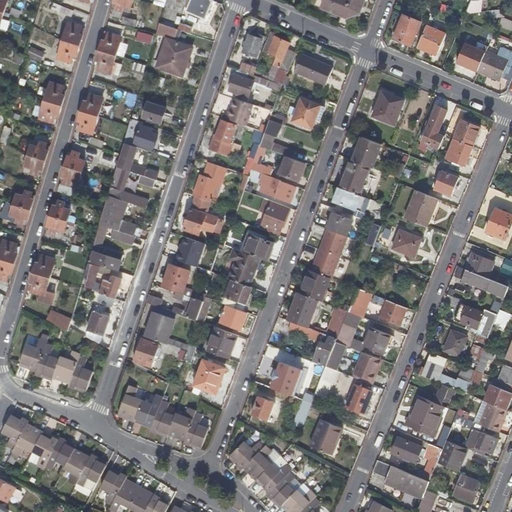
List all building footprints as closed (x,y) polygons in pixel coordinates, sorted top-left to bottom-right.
[(132,0),(113,0),(113,3),(116,4),(114,9),(129,13),(132,0)] [(185,0),(186,0),(189,1),(185,12),(205,20),(213,1),(210,0),(185,0)] [(325,0),(323,7),(348,17),(361,12),(365,0),(325,0)] [(497,9),(491,10),(492,18),(504,16),(503,9),(502,1),(496,2),(497,9)] [(53,3),(51,9),(70,17),(73,11),(53,3)] [(19,12),(10,9),(8,14),(13,16),(17,17),(19,12)] [(0,28),(7,31),(9,22),(2,19),(4,13),(0,11),(0,28)] [(423,21),(404,14),(395,37),(413,45),(423,21)] [(511,19),(504,16),(500,24),(511,29),(511,19)] [(82,26),(67,22),(61,41),(79,46),(84,32),(80,30),(82,26)] [(192,27),(179,23),(177,30),(178,30),(190,34),(192,27)] [(177,30),(159,24),(156,34),(175,40),(178,30),(177,30)] [(448,33),(428,24),(419,47),(438,55),(448,33)] [(153,44),(155,34),(140,30),(137,40),(153,44)] [(122,38),(104,32),(99,51),(116,56),(122,38)] [(270,32),(269,35),(290,44),(291,41),(270,32)] [(253,37),(247,35),(241,53),(257,58),(264,36),(254,33),(253,37)] [(290,44),(269,35),(262,51),(284,60),(280,69),(288,72),(296,53),(288,50),(290,44)] [(193,48),(166,38),(156,67),(183,77),(193,48)] [(79,46),(61,41),(56,59),(70,63),(72,59),(75,60),(79,46)] [(487,51),(467,42),(458,62),(479,70),(487,51)] [(44,54),(30,47),(26,57),(40,63),(44,54)] [(488,50),(487,51),(479,70),(478,71),(488,75),(490,72),(502,78),(510,60),(488,50)] [(99,51),(96,61),(99,62),(96,69),(96,70),(118,76),(122,65),(114,63),(116,56),(99,51)] [(23,64),(26,55),(17,52),(14,61),(23,64)] [(333,69),(301,55),(294,72),(325,85),(333,69)] [(145,66),(133,63),(130,72),(142,76),(145,66)] [(250,66),(242,63),(239,71),(248,74),(253,75),(257,65),(251,63),(250,66)] [(239,71),(236,70),(234,75),(246,79),(248,74),(239,71)] [(490,72),(488,75),(501,81),(502,78),(490,72)] [(246,79),(234,75),(228,91),(248,98),(254,82),(279,92),(282,86),(253,75),(248,74),(246,79)] [(196,80),(190,78),(188,84),(194,86),(196,80)] [(64,87),(49,82),(44,100),(62,106),(66,91),(63,91),(64,87)] [(380,87),(378,90),(382,92),(393,96),(395,93),(380,87)] [(382,92),(378,90),(373,105),(376,107),(382,92)] [(382,92),(376,107),(372,117),(395,125),(404,100),(393,96),(382,92)] [(87,102),(84,101),(81,111),(98,116),(103,99),(90,95),(89,99),(88,98),(87,102)] [(253,105),(234,99),(228,119),(246,126),(253,105)] [(320,106),(301,99),(292,122),(312,129),(315,120),(320,106)] [(62,106),(44,100),(38,119),(53,123),(55,115),(59,116),(62,106)] [(166,109),(147,102),(142,118),(161,124),(166,109)] [(325,108),(320,106),(315,120),(319,122),(325,108)] [(448,111),(436,106),(418,148),(429,153),(430,152),(436,155),(444,136),(439,134),(448,111)] [(78,121),(81,122),(80,126),(81,126),(80,130),(93,133),(98,116),(81,111),(78,121)] [(113,114),(105,112),(103,118),(111,120),(113,114)] [(275,116),(271,114),(269,120),(282,125),(284,126),(287,119),(275,114),(275,116)] [(131,119),(129,126),(123,143),(135,147),(136,145),(153,150),(158,134),(152,132),(153,129),(142,125),(143,123),(131,119)] [(282,125),(269,120),(265,132),(265,133),(260,147),(286,157),(293,159),(296,152),(272,143),(274,137),(277,138),(282,125)] [(216,136),(214,136),(209,149),(229,156),(233,145),(230,144),(236,126),(221,121),(216,136)] [(480,128),(461,121),(454,139),(473,147),(480,128)] [(11,129),(4,127),(0,137),(0,142),(5,145),(11,129)] [(265,133),(258,131),(248,157),(255,160),(256,158),(260,147),(265,133)] [(104,142),(91,137),(89,143),(101,148),(104,142)] [(354,155),(359,157),(357,162),(371,168),(373,169),(382,145),(361,137),(354,155)] [(473,147),(454,139),(446,158),(465,166),(473,147)] [(38,147),(30,145),(27,155),(45,161),(49,146),(46,146),(47,144),(39,142),(38,147)] [(135,147),(123,143),(120,154),(116,167),(130,172),(141,175),(156,180),(157,181),(159,173),(147,168),(146,170),(130,164),(132,159),(129,158),(130,157),(135,159),(138,148),(135,147)] [(70,157),(67,156),(64,167),(82,172),(83,167),(90,169),(94,157),(73,151),(70,157)] [(118,157),(100,151),(97,161),(115,167),(118,157)] [(45,161),(27,155),(24,166),(31,168),(30,173),(37,176),(39,170),(42,171),(45,161)] [(293,159),(286,157),(278,175),(299,183),(306,164),(293,159)] [(256,158),(255,160),(251,170),(262,174),(270,177),(273,169),(258,163),(260,159),(256,158)] [(435,158),(432,165),(446,171),(449,164),(435,158)] [(352,161),(350,160),(339,188),(360,196),(371,168),(357,162),(352,161)] [(203,176),(199,174),(192,196),(195,196),(210,202),(225,207),(226,205),(216,202),(227,169),(208,162),(204,173),(206,174),(205,176),(203,176)] [(64,167),(61,177),(64,178),(63,183),(77,188),(82,172),(64,167)] [(114,183),(112,182),(108,195),(128,203),(146,209),(149,200),(124,191),(130,172),(116,167),(112,181),(115,182),(114,183)] [(459,178),(441,171),(434,190),(452,197),(459,178)] [(258,183),(263,185),(260,191),(291,204),(297,187),(270,177),(262,174),(258,183)] [(156,180),(141,175),(138,183),(153,189),(156,180)] [(249,177),(244,175),(241,184),(246,187),(249,177)] [(75,189),(59,184),(57,192),(72,197),(75,189)] [(25,190),(18,188),(13,205),(30,210),(35,196),(32,195),(31,193),(24,191),(25,190)] [(360,196),(339,188),(333,203),(344,207),(342,212),(362,220),(365,214),(360,212),(366,198),(360,196)] [(436,199),(415,191),(403,218),(422,226),(425,219),(427,220),(436,199)] [(108,195),(105,207),(99,225),(108,227),(121,232),(134,237),(138,226),(122,221),(128,203),(108,195)] [(210,202),(195,196),(183,230),(194,233),(196,227),(213,232),(215,226),(221,229),(224,221),(206,215),(210,202)] [(440,201),(436,199),(427,220),(429,220),(432,222),(440,201)] [(13,205),(6,201),(0,213),(0,217),(8,220),(9,216),(13,205)] [(56,206),(53,205),(50,216),(67,221),(71,211),(63,208),(65,203),(58,201),(56,206)] [(269,205),(268,205),(261,222),(282,230),(290,209),(271,201),(269,205)] [(30,210),(13,205),(9,216),(17,218),(15,223),(23,225),(24,219),(28,220),(30,210)] [(511,221),(511,215),(496,209),(486,233),(494,236),(492,241),(503,245),(511,221)] [(353,221),(332,213),(326,229),(347,236),(353,221)] [(67,221),(50,216),(46,226),(50,228),(48,233),(55,235),(57,230),(64,232),(67,221)] [(381,227),(373,224),(365,244),(373,247),(381,227)] [(99,225),(98,230),(96,237),(104,239),(108,227),(99,225)] [(422,239),(399,230),(392,249),(414,258),(418,248),(421,241),(422,239)] [(134,237),(121,232),(118,241),(132,246),(136,237),(134,237)] [(274,243),(248,234),(241,252),(261,259),(266,261),(269,253),(270,253),(274,243)] [(2,240),(0,239),(0,258),(15,263),(19,248),(16,247),(17,244),(2,240)] [(347,248),(328,241),(319,263),(339,270),(347,248)] [(93,245),(89,261),(88,262),(91,263),(101,266),(114,270),(118,272),(123,255),(93,245)] [(228,259),(235,262),(228,279),(231,280),(250,287),(261,259),(241,252),(233,248),(228,259)] [(366,252),(364,251),(359,262),(378,270),(382,259),(370,254),(371,252),(367,250),(366,252)] [(186,254),(183,263),(209,272),(212,263),(186,254)] [(494,263),(472,254),(466,270),(488,279),(494,263)] [(39,264),(35,263),(32,272),(51,278),(54,268),(60,270),(63,262),(41,255),(39,264)] [(0,278),(6,281),(7,278),(10,279),(15,263),(0,258),(0,278)] [(499,267),(502,268),(500,272),(511,276),(511,262),(503,259),(499,267)] [(91,263),(88,262),(83,278),(87,279),(84,287),(93,290),(99,272),(100,267),(91,264),(91,263)] [(191,271),(170,263),(161,287),(185,295),(204,302),(206,297),(206,296),(185,288),(191,271)] [(101,266),(100,267),(99,272),(112,277),(112,276),(114,270),(101,266)] [(330,279),(309,270),(300,294),(321,302),(330,279)] [(466,270),(461,280),(505,297),(508,287),(488,279),(466,270)] [(32,272),(29,283),(33,284),(30,292),(40,295),(38,300),(52,304),(55,293),(47,291),(51,278),(32,272)] [(54,272),(53,277),(63,281),(65,276),(54,272)] [(102,285),(97,283),(94,292),(116,299),(123,280),(112,276),(112,277),(110,282),(104,280),(102,285)] [(250,287),(231,280),(222,303),(226,305),(244,312),(253,288),(250,287)] [(369,294),(357,289),(347,312),(359,316),(369,294)] [(93,297),(99,299),(98,302),(113,308),(116,299),(94,292),(93,297)] [(163,299),(148,295),(146,302),(160,307),(163,299)] [(182,302),(183,304),(186,307),(184,311),(174,307),(172,312),(197,320),(204,302),(185,295),(182,301),(182,302)] [(380,305),(382,298),(373,295),(371,303),(380,305)] [(206,297),(204,302),(197,320),(204,322),(212,300),(206,297)] [(330,316),(332,317),(326,331),(310,325),(316,307),(294,299),(287,320),(290,321),(337,340),(347,312),(334,306),(330,316)] [(407,309),(386,300),(379,318),(400,327),(407,309)] [(104,307),(97,304),(87,331),(104,336),(111,315),(103,311),(104,307)] [(483,313),(461,304),(454,321),(466,326),(465,329),(476,334),(488,338),(493,327),(496,317),(497,315),(491,312),(486,310),(485,310),(483,313)] [(244,312),(226,305),(220,323),(241,330),(248,313),(244,312)] [(72,318),(52,310),(49,318),(70,327),(72,318)] [(156,313),(153,311),(147,328),(151,330),(156,313)] [(151,330),(147,328),(145,336),(186,351),(188,345),(169,338),(176,319),(156,313),(151,330)] [(505,321),(496,317),(493,327),(502,330),(505,321)] [(306,333),(322,340),(313,362),(317,363),(326,366),(336,342),(337,340),(290,321),(286,329),(305,337),(306,333)] [(238,336),(216,327),(207,351),(229,359),(238,336)] [(392,336),(370,327),(363,346),(385,355),(388,346),(392,336)] [(502,330),(493,327),(488,338),(485,344),(495,348),(502,330)] [(467,337),(452,331),(444,351),(459,357),(467,337)] [(36,348),(27,344),(20,362),(30,366),(29,369),(36,371),(46,344),(49,336),(42,333),(41,338),(40,338),(36,348)] [(488,338),(476,334),(474,340),(485,344),(488,338)] [(141,338),(138,337),(133,351),(136,352),(141,338)] [(141,338),(136,352),(133,361),(152,368),(160,347),(153,344),(154,342),(141,338)] [(361,352),(336,342),(326,366),(337,371),(345,351),(359,358),(361,352)] [(54,347),(46,344),(36,371),(35,374),(53,381),(54,378),(60,360),(50,357),(54,347)] [(483,349),(473,344),(468,356),(475,359),(479,360),(483,350),(483,349)] [(495,355),(483,350),(479,360),(476,367),(475,371),(483,374),(488,360),(492,362),(495,355)] [(61,357),(60,360),(54,378),(70,384),(80,357),(81,353),(74,351),(70,360),(61,357)] [(380,360),(362,353),(354,375),(373,383),(377,375),(375,374),(380,360)] [(88,359),(80,357),(70,384),(69,386),(76,389),(77,386),(87,390),(93,372),(84,369),(88,359)] [(283,364),(273,359),(267,374),(281,379),(283,376),(285,376),(286,373),(284,372),(280,370),(283,364)] [(345,373),(350,362),(343,359),(338,370),(345,373)] [(222,367),(203,360),(194,386),(213,393),(222,367)] [(425,368),(422,367),(419,375),(437,382),(444,366),(428,360),(425,368)] [(326,366),(317,363),(311,377),(320,381),(321,379),(326,366)] [(511,367),(505,365),(504,365),(497,380),(511,385),(511,367)] [(337,371),(326,366),(321,379),(333,385),(339,372),(337,371)] [(475,371),(462,366),(453,389),(457,390),(465,394),(471,381),(475,371)] [(226,369),(222,367),(213,393),(216,394),(226,369)] [(483,374),(475,371),(471,381),(480,385),(483,374)] [(318,382),(311,379),(306,390),(313,393),(318,382)] [(357,379),(354,384),(374,392),(376,386),(357,379)] [(492,385),(490,384),(483,401),(485,402),(505,410),(511,391),(511,385),(497,380),(495,379),(492,385)] [(332,387),(322,383),(317,395),(327,399),(332,387)] [(374,392),(354,384),(345,407),(365,415),(365,413),(366,411),(374,392)] [(453,389),(441,384),(435,398),(443,402),(449,404),(451,400),(452,400),(457,390),(453,389)] [(137,388),(129,385),(118,415),(135,421),(143,401),(133,398),(137,388)] [(315,396),(305,392),(302,400),(312,404),(315,396)] [(152,404),(143,401),(135,421),(152,427),(162,401),(163,398),(156,395),(152,404)] [(414,407),(417,408),(413,419),(409,418),(408,417),(405,425),(434,437),(435,437),(438,430),(435,428),(444,407),(442,406),(433,402),(418,396),(414,407)] [(275,403),(258,397),(252,414),(268,421),(275,403)] [(169,404),(162,401),(152,427),(150,431),(167,437),(169,434),(175,417),(166,413),(169,404)] [(505,410),(485,402),(477,424),(498,433),(507,411),(505,410)] [(176,413),(175,417),(169,434),(185,440),(195,413),(197,411),(189,408),(185,417),(176,413)] [(308,414),(299,410),(294,422),(303,426),(308,414)] [(29,421),(13,413),(2,432),(11,437),(7,446),(14,449),(27,423),(29,421)] [(202,416),(195,413),(185,440),(184,443),(201,450),(209,429),(199,426),(202,416)] [(464,420),(456,416),(451,430),(459,433),(464,420)] [(344,429),(321,419),(310,446),(333,455),(344,429)] [(43,432),(27,423),(14,449),(11,456),(17,459),(19,456),(20,456),(24,447),(33,452),(43,432)] [(493,437),(474,429),(466,448),(485,455),(487,452),(494,455),(497,447),(490,444),(493,437)] [(449,434),(438,430),(435,437),(446,442),(447,440),(449,434)] [(59,441),(43,432),(33,452),(42,456),(37,465),(45,469),(46,466),(59,441)] [(400,432),(398,437),(422,448),(425,441),(400,432)] [(422,448),(398,437),(392,453),(417,463),(419,456),(429,460),(423,473),(414,469),(411,474),(430,482),(438,463),(443,449),(431,444),(425,441),(422,448)] [(435,437),(434,437),(431,444),(443,449),(446,442),(435,437)] [(61,438),(59,441),(46,466),(53,469),(57,461),(66,465),(74,449),(76,446),(61,438)] [(252,449),(244,441),(229,456),(242,470),(244,468),(269,443),(264,438),(260,443),(258,442),(252,449)] [(272,440),(269,443),(244,468),(256,480),(280,456),(273,449),(277,444),(272,440)] [(446,442),(443,449),(438,463),(445,466),(459,471),(468,449),(447,440),(446,442)] [(91,457),(74,449),(66,465),(64,468),(73,473),(69,482),(76,486),(77,482),(91,457)] [(92,454),(91,457),(77,482),(84,486),(89,477),(98,482),(108,463),(92,454)] [(287,464),(280,456),(256,480),(269,493),(293,468),(295,467),(290,463),(287,466),(286,465),(287,464)] [(387,478),(385,482),(423,497),(426,490),(429,483),(430,482),(411,474),(378,460),(373,472),(387,478)] [(445,466),(438,463),(430,482),(429,483),(437,486),(445,466)] [(127,477),(111,468),(101,488),(110,492),(105,501),(112,504),(126,479),(127,477)] [(298,472),(293,468),(269,493),(267,495),(279,508),(282,505),(295,492),(288,486),(295,478),(294,477),(298,472)] [(481,482),(461,474),(453,495),(473,503),(481,482)] [(16,488),(0,479),(0,499),(7,503),(16,488)] [(140,487),(126,479),(112,504),(111,508),(118,511),(122,503),(129,507),(140,487)] [(437,486),(429,483),(426,490),(437,495),(440,488),(437,486)] [(144,511),(154,494),(140,487),(129,507),(136,511),(135,511),(144,511)] [(297,490),(295,492),(282,505),(288,511),(300,511),(315,498),(317,496),(311,490),(304,497),(297,490)] [(426,490),(423,497),(417,511),(430,511),(438,495),(437,495),(426,490)] [(165,511),(171,503),(154,494),(144,511),(165,511)] [(320,503),(315,498),(300,511),(314,511),(313,510),(320,503)] [(390,511),(392,510),(373,500),(366,511),(390,511)]
